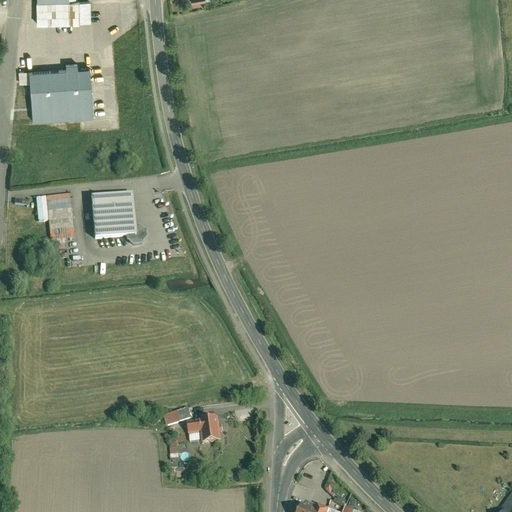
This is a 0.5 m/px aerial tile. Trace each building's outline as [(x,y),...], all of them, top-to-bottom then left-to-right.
[(33,26),(76,25),(75,2),(66,2),(44,2),(33,3),(33,26)] [(30,85),(32,123),(92,119),(88,68),(77,69),(76,64),(65,65),(66,70),(29,72),(30,85)] [(19,86),(30,85),(29,72),(18,73),(19,86)] [(71,195),(37,198),(39,223),(49,222),(51,241),(74,239),(71,195)] [(131,195),(90,199),(95,243),(127,239),(136,238),(135,230),(131,195)] [(139,229),(135,230),(136,238),(127,239),(128,244),(134,248),(141,248),(145,241),(145,234),(139,229)] [(217,445),(214,421),(184,425),(186,437),(198,436),(199,447),(217,445)] [(179,458),(178,443),(170,443),(171,458),(179,458)] [(503,509),(501,511),(511,511),(511,490),(500,508),(503,509)] [(301,502),(296,511),(326,511),(328,508),(328,507),(316,502),(314,507),(301,502)]
